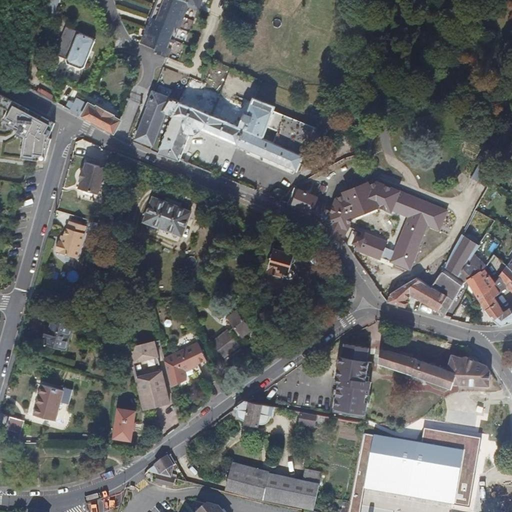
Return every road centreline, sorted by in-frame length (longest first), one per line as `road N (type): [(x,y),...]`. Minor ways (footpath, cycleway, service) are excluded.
road 1 (unclassified): [(48,502),(112,485),(337,323),(380,311)]
road 2 (unclassified): [(380,311),(322,231),(252,207),(63,117)]
road 3 (unknown): [(362,282),(431,258),(459,226),(459,200),(394,173)]
road 4 (residential): [(63,117),(14,303)]
